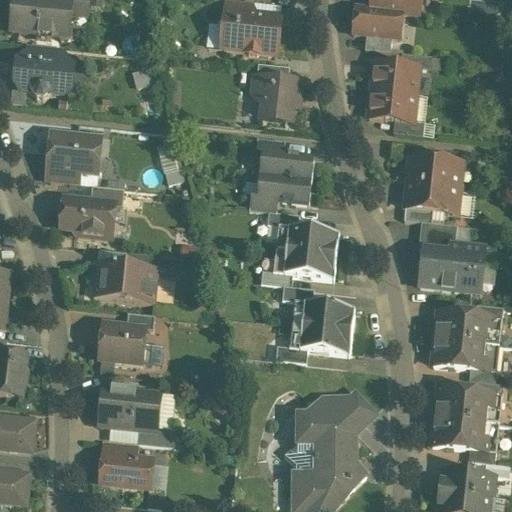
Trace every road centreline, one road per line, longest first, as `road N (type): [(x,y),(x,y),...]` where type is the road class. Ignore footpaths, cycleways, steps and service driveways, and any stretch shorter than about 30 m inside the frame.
road 1 (residential): [(392,511),(402,368),(379,244),(331,112),(322,0)]
road 2 (residential): [(65,511),(50,312),(0,160)]
